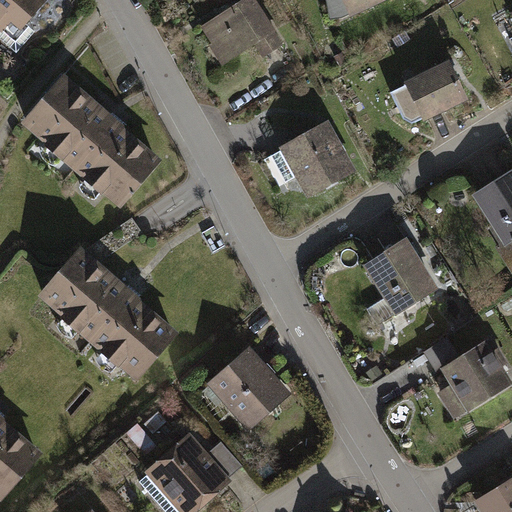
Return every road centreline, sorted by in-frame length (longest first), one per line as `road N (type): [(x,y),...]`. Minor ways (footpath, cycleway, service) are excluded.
road 1 (residential): [(122,0),(271,270)]
road 2 (residential): [(271,270),(511,115)]
road 3 (residential): [(271,270),(368,441)]
